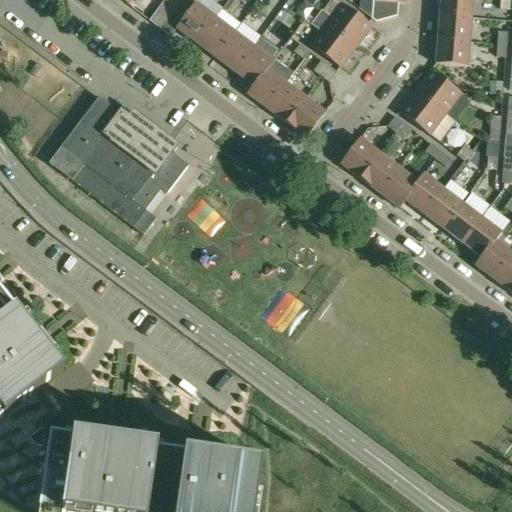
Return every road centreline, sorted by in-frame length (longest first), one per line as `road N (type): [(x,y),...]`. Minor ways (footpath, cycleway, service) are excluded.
road 1 (tertiary): [(419,493),(48,213),(0,155)]
road 2 (residential): [(315,174),(85,0)]
road 3 (residential): [(219,398),(0,227)]
road 4 (residential): [(511,318),(315,174)]
road 5 (residential): [(315,174),(416,33),(419,0)]
